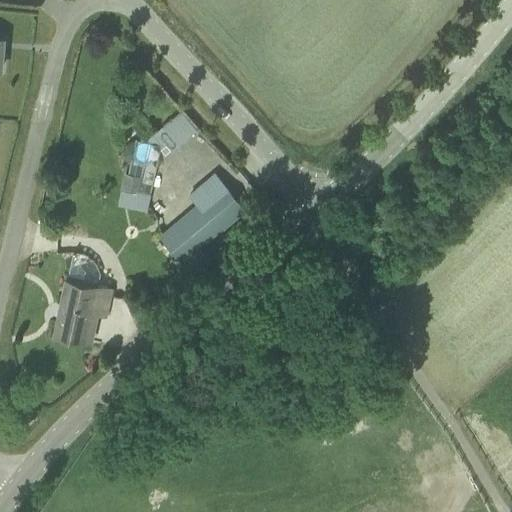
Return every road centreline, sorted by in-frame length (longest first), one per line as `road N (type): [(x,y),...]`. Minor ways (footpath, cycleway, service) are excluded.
road 1 (tertiary): [(20,481),(93,381),(162,309),(310,214)]
road 2 (unclassified): [(0,302),(60,26),(77,9),(113,0)]
road 3 (tertiary): [(310,214),(384,152),(510,0)]
road 4 (tertiary): [(310,214),(119,0)]
